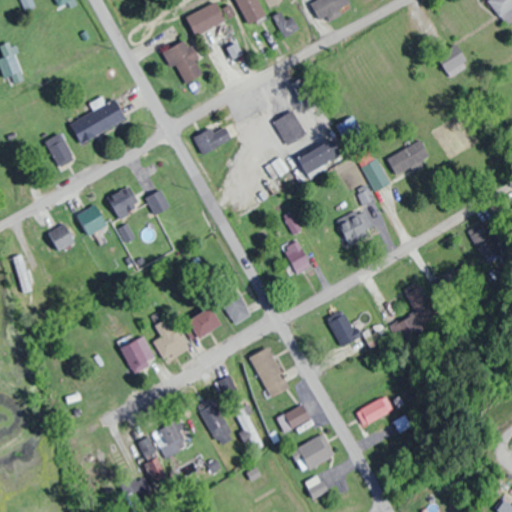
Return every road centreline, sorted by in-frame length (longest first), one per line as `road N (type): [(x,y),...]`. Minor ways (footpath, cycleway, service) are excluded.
road 1 (residential): [(387,511),(95,0)]
road 2 (residential): [(0,228),(406,0)]
road 3 (residential): [(112,419),(421,237)]
